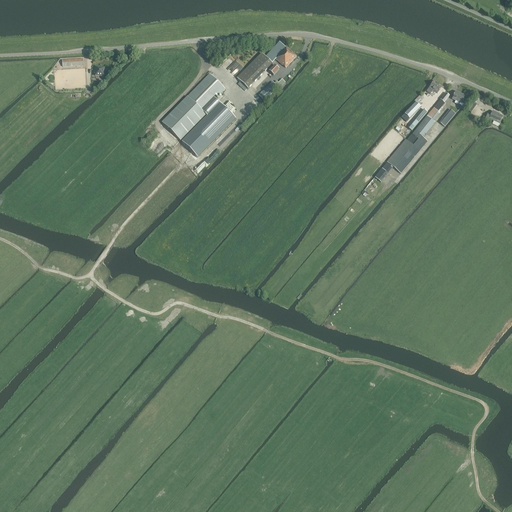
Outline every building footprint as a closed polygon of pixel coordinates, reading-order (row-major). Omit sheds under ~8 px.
[(280,42),(267,56),(266,57),(262,54),(237,79),(248,89),(273,64),(272,63),(272,62),(273,63),(275,60),(282,66),(283,65),(285,68),(285,67),(286,68),(288,66),(296,57),(286,47),(285,48),(280,42)] [(273,76),(279,70),(277,68),(275,66),(269,72),(271,74),(273,76)] [(103,77),(104,68),(96,68),(96,71),(94,71),(94,73),(95,73),(95,76),(103,77)] [(205,115),(203,113),(216,100),(216,99),(225,90),(210,75),(162,124),(180,141),(205,115)] [(280,85),(284,82),(282,80),(278,83),(277,82),(274,84),(272,82),(261,93),(267,99),(278,88),(280,85)] [(442,87),(434,82),(426,92),(430,95),(433,91),(437,94),(442,87)] [(459,105),(459,103),(462,104),(465,97),(455,92),(454,96),(452,99),(456,101),(455,103),(459,105)] [(444,103),(450,96),(446,93),(440,100),(441,100),(427,117),(431,119),(432,119),(434,121),(441,111),(440,110),(445,104),(444,103)] [(424,98),(421,95),(414,101),(416,103),(401,118),(406,122),(421,107),(418,104),(424,98)] [(207,117),(182,143),(198,158),(236,119),(216,99),(216,100),(203,113),(206,115),(207,117)] [(412,131),(415,128),(428,113),(424,110),(409,128),(412,131)] [(440,123),(445,127),(456,114),(450,110),(442,120),(440,123)] [(500,124),(503,117),(497,115),(497,114),(493,112),(491,115),(488,113),(485,120),(491,122),(491,121),(500,124)] [(428,142),(423,139),(435,124),(427,117),(412,135),(407,141),(406,140),(387,162),(401,175),(428,142)] [(388,174),(382,170),(375,178),(381,183),(388,174)]
